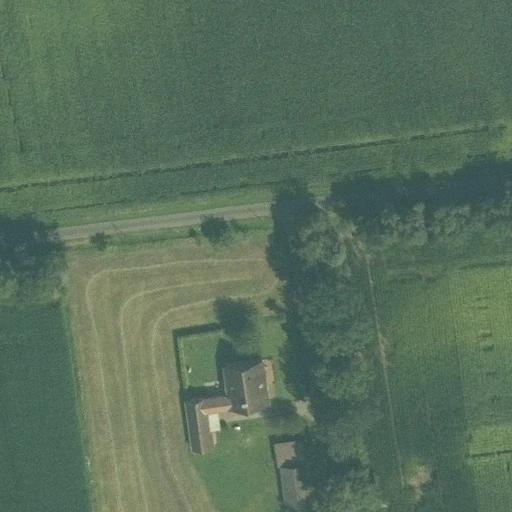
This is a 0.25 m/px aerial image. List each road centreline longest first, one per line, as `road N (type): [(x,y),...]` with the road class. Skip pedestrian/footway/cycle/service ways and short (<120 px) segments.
road 1 (unclassified): [(287,206),(325,511)]
road 2 (unclassified): [(287,206),(0,244)]
road 3 (unclassified): [(511,182),(287,206)]
